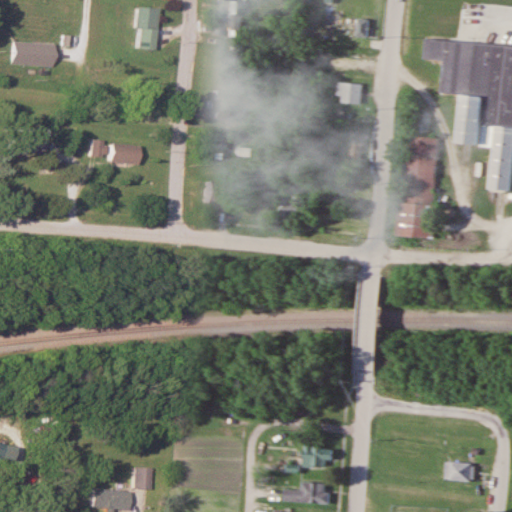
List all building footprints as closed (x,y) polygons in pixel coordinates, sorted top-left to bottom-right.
[(215,0),(215,16),(228,17),(227,27),(242,28),(243,12),(237,11),(237,0),(215,0)] [(127,27),(131,28),(129,48),(147,49),(151,8),(129,6),(127,27)] [(368,18),(357,18),(357,35),(368,35),(368,18)] [(511,183),(511,44),(426,37),(424,57),(444,58),(441,91),(460,92),(456,142),(478,143),(483,93),(487,93),(483,146),(492,147),(489,188),(511,190),(511,183)] [(49,42),(7,41),(6,64),(48,65),(49,42)] [(362,102),(362,82),(338,82),(338,102),(362,102)] [(234,102),(220,101),(221,90),(210,89),(209,99),(203,99),(201,117),(232,119),(234,102)] [(151,96),(135,96),(135,121),(151,121),(151,96)] [(23,127),(9,127),(9,137),(0,137),(0,150),(23,150),(23,127)] [(199,151),(225,152),(226,131),(199,131),(199,151)] [(440,136),(405,134),(400,234),(434,236),(440,136)] [(363,140),(353,138),(349,158),(359,160),(363,140)] [(83,156),(93,156),(93,140),(83,140),(83,156)] [(101,162),(129,162),(129,144),(101,144),(101,162)] [(230,207),(232,183),(199,180),(197,204),(230,207)] [(299,220),(299,189),(280,189),(280,220),(299,220)] [(330,447),(304,447),(303,467),(330,467),(330,447)] [(445,479),(473,481),(474,462),(446,461),(445,479)] [(147,466),(131,466),(131,487),(147,487),(147,466)] [(126,508),(126,482),(112,482),(112,488),(87,488),(87,508),(126,508)] [(283,501),(327,504),(328,483),(301,482),(301,490),(284,489),(283,501)]
